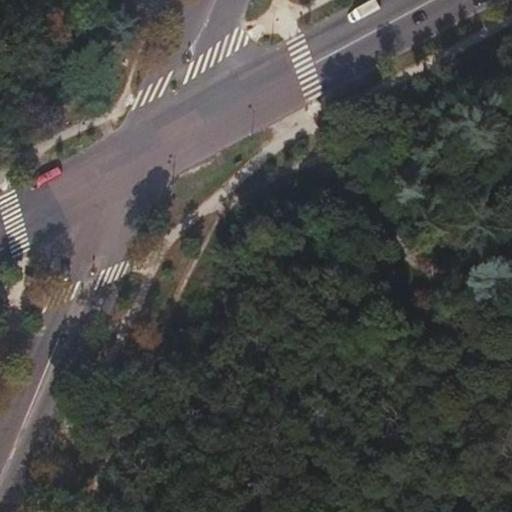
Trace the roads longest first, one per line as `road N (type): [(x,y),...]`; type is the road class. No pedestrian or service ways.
road 1 (secondary): [(0,479),(149,143)]
road 2 (primary): [(428,0),(149,143)]
road 3 (track): [(511,321),(343,190),(315,98)]
road 4 (primary): [(149,143),(0,230)]
road 5 (secondary): [(149,143),(204,28)]
